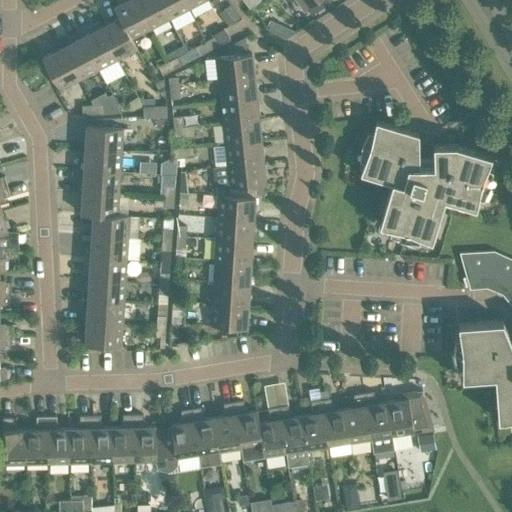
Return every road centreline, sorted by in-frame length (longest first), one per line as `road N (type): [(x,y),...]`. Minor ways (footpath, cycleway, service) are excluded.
road 1 (residential): [(9,34),(9,65),(44,160),(52,384),(286,364),(292,287)]
road 2 (residential): [(292,287),(304,150),(300,53),(379,0)]
road 3 (residential): [(413,293),(292,287)]
